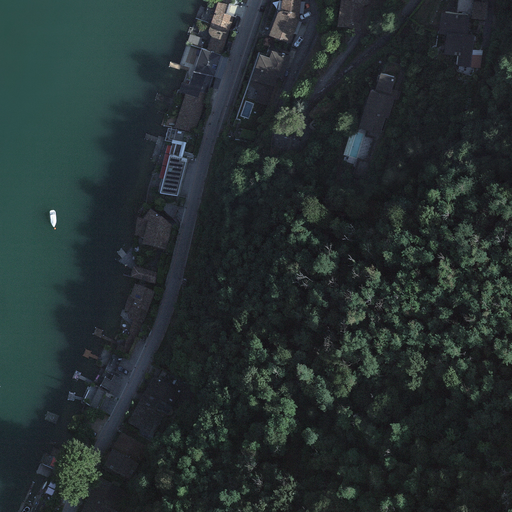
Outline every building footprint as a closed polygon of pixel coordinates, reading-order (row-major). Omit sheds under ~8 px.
[(300,0),(281,0),(280,8),(277,9),(268,33),(290,42),(299,18),(298,18),(300,0)] [(339,0),(336,24),(359,28),(363,4),(366,4),(368,3),(370,1),(370,0),(339,0)] [(487,1),(482,0),(472,0),(470,17),(484,19),(487,1)] [(226,12),(229,4),(221,2),(217,1),(210,23),(228,29),(229,29),(234,15),(226,12)] [(466,32),(469,12),(441,9),(438,30),(446,31),(447,29),(466,32)] [(229,29),(228,29),(210,23),(208,28),(208,30),(208,32),(209,33),(211,35),(206,48),(220,53),(221,54),(229,29)] [(466,32),(447,29),(446,31),(443,51),(458,53),(457,63),(480,67),(483,49),(472,47),(474,33),(466,32)] [(206,48),(200,46),(192,69),(189,84),(181,81),(178,90),(185,93),(197,96),(199,90),(207,93),(213,75),(220,53),(206,48)] [(281,78),(290,54),(271,48),(269,55),(259,52),(249,83),(257,89),(254,100),(267,104),(277,75),(281,78)] [(395,74),(380,69),(374,87),(370,86),(358,124),(379,131),(384,114),(388,115),(395,93),(390,92),(395,74)] [(202,109),(207,93),(199,90),(197,96),(185,93),(174,127),(195,132),(201,109),(202,109)] [(339,108),(325,94),(309,110),(315,116),(309,123),(317,131),(339,108)] [(187,158),(169,153),(159,191),(177,196),(187,158)] [(172,226),(150,210),(143,219),(136,218),(134,236),(142,239),(141,245),(165,251),(172,226)] [(157,273),(132,267),(132,270),(130,278),(154,284),(157,273)] [(154,293),(134,285),(130,295),(129,295),(124,307),(124,311),(128,313),(127,315),(127,319),(132,321),(129,330),(129,335),(126,340),(125,344),(124,347),(118,345),(115,351),(127,356),(141,324),(154,293)] [(181,391),(153,376),(145,392),(172,407),(181,391)] [(172,407),(145,392),(138,404),(163,418),(166,419),(172,407)] [(163,418),(138,404),(128,423),(153,437),(163,418)] [(149,449),(121,434),(112,451),(138,465),(141,460),(143,461),(149,449)] [(138,465),(112,451),(103,467),(130,481),(138,465)] [(115,511),(118,511),(129,494),(98,478),(88,497),(116,511),(115,511)] [(115,511),(116,511),(88,497),(80,511),(115,511)]
